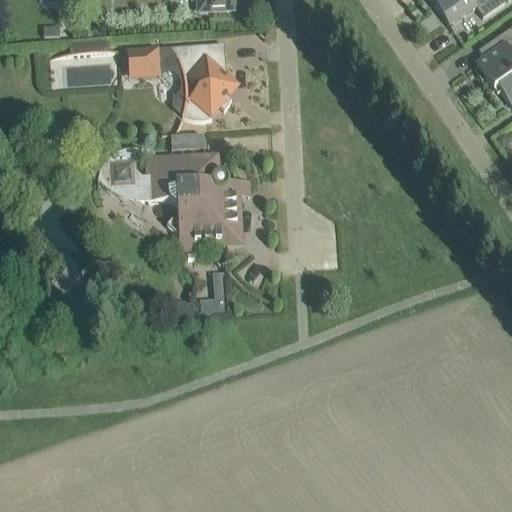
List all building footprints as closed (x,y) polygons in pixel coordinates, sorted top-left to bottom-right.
[(196,14),(217,13),(237,12),(235,0),(191,0),(191,2),(195,2),(196,14)] [(511,0),(434,0),(438,5),(434,8),(449,29),(476,10),(483,19),(511,1),(511,0)] [(511,110),(511,30),(495,42),(478,54),(484,62),(476,68),(493,93),(498,90),(511,110)] [(109,44),(69,47),(70,59),(110,56),(109,44)] [(197,59),(194,59),(193,49),(173,51),(170,51),(171,54),(174,59),(177,63),(179,69),(180,72),(181,76),(182,80),(183,84),(183,89),(184,92),(184,97),(184,101),(183,106),(183,110),(182,115),(181,120),(181,121),(183,122),(184,123),(186,124),(188,124),(189,124),(191,124),(193,125),(195,125),(198,125),(203,125),(207,124),(211,123),(211,117),(218,109),(224,115),(226,112),(227,110),(229,108),(230,105),(231,102),(227,99),(235,89),(226,81),(225,63),(207,64),(207,60),(204,59),(200,59),(197,59)] [(158,52),(125,54),(127,83),(160,81),(158,52)] [(145,161),(146,181),(142,181),(135,175),(134,153),(128,154),(122,156),(116,158),(111,162),(105,168),(100,176),(98,185),(103,189),(112,196),(119,200),(130,204),(140,205),(147,205),(176,204),(177,218),(166,229),(178,240),(178,247),(237,244),(235,199),(227,200),(223,194),(224,193),(225,192),(226,191),(227,189),(227,188),(227,186),(227,185),(227,184),(227,183),(225,181),(225,180),(224,179),(222,179),(221,178),(219,178),(218,167),(208,158),(145,161)] [(226,306),(201,309),(203,321),(228,318),(226,306)]
